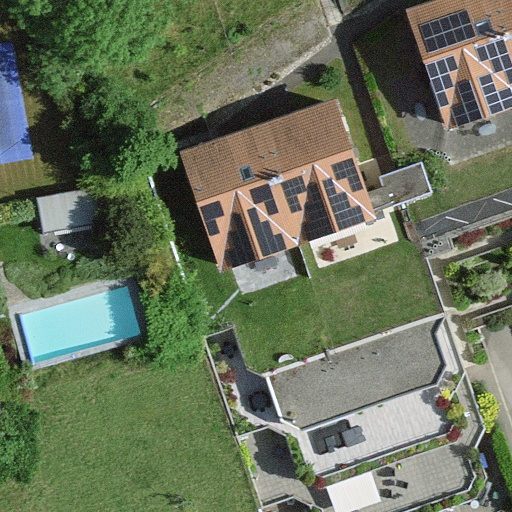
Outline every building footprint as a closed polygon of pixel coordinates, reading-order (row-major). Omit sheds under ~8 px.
[(511,14),(507,0),(451,0),(412,14),(457,140),(511,121),(511,14)] [(351,98),(272,126),(321,261),(399,233),(351,98)] [(272,126),(188,156),(235,291),(321,261),(272,126)] [(268,473),(279,508),(503,440),(491,406),(465,315),(241,383),(268,473)] [(268,473),(279,511),(498,511),(511,508),(511,476),(491,406),(268,473)]
